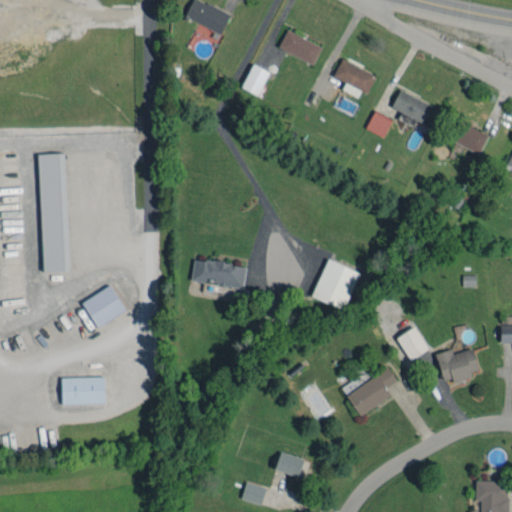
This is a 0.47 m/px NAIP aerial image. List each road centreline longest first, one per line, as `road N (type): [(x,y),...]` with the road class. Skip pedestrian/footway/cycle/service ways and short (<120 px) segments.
road 1 (residential): [(511,424),(482,425),(437,442),(389,472),(350,511)]
road 2 (residential): [(376,0),(395,23),(511,86)]
